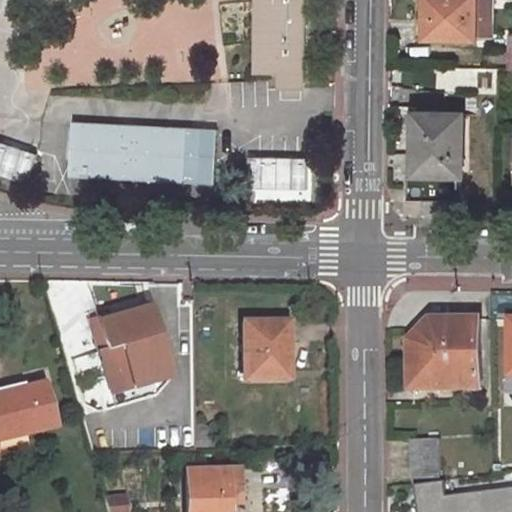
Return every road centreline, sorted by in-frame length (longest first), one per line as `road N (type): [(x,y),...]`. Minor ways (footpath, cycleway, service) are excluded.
road 1 (residential): [(0,252),(364,255)]
road 2 (residential): [(364,511),(364,255)]
road 3 (residential): [(364,255),(367,0)]
road 4 (residential): [(364,255),(511,258)]
